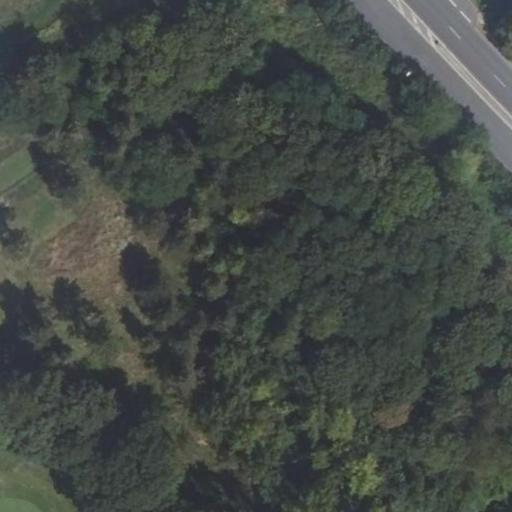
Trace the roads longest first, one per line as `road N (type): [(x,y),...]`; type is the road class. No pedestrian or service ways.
road 1 (primary): [(358,0),(511,159)]
road 2 (primary): [(511,98),(419,0)]
